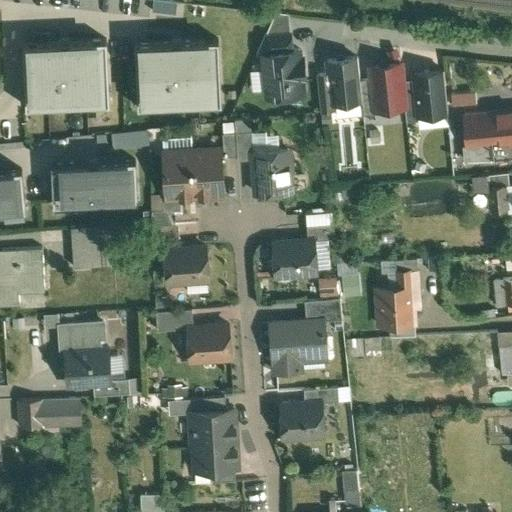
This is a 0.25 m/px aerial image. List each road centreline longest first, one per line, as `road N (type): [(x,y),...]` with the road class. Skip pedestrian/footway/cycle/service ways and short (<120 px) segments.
road 1 (residential): [(277,511),(275,470),(256,426),(244,218)]
road 2 (residential): [(511,53),(353,32)]
